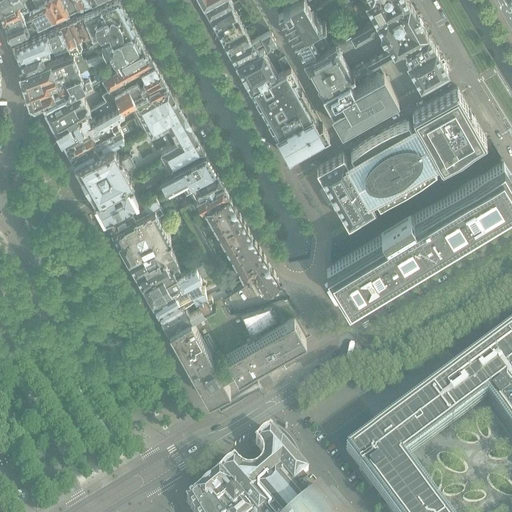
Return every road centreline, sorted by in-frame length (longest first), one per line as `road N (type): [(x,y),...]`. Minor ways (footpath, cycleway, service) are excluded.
road 1 (residential): [(128,0),(279,266),(313,279)]
road 2 (residential): [(143,456),(0,224)]
road 3 (tertiary): [(511,237),(367,324),(352,351)]
road 4 (residential): [(287,171),(191,0)]
road 5 (tertiary): [(352,351),(385,356),(511,277)]
road 6 (residential): [(0,362),(89,510)]
road 7 (residential): [(342,141),(263,0)]
road 8 (residential): [(363,511),(276,396)]
road 9 (residential): [(467,70),(342,141)]
